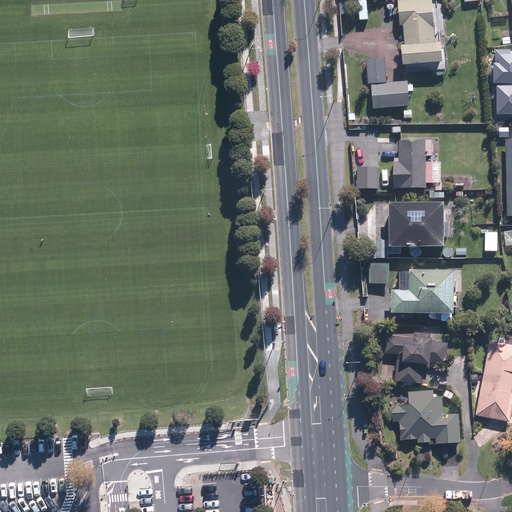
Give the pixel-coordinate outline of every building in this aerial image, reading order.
[(398,28),(403,27),(404,48),(399,48),(399,68),(404,68),(437,67),(436,1),(413,1),(398,1),(398,28)] [(358,36),(357,33),(365,33),(365,19),(346,20),(347,37),(358,36)] [(490,83),(511,82),(511,51),(511,49),(495,49),(495,63),(493,63),(493,65),(490,66),(490,83)] [(377,58),(367,58),(367,81),(377,80),(377,58)] [(411,108),(408,108),(407,83),(370,85),(371,110),(402,108),(403,119),(412,118),(411,108)] [(493,119),(511,119),(511,85),(493,86),(493,119)] [(399,141),(398,159),(392,159),(391,190),(424,192),(424,185),(438,185),(439,163),(425,163),(426,143),(399,141)] [(378,168),(357,167),(356,189),(377,190),(378,168)] [(422,250),(441,250),(441,239),(448,240),(448,225),(442,225),(442,205),(388,204),(387,249),(408,249),(408,250),(408,251),(408,252),(408,253),(409,253),(409,254),(410,255),(411,256),(412,256),(413,257),(414,257),(415,257),(416,257),(417,257),(418,257),(418,256),(419,256),(419,255),(420,255),(421,254),(421,253),(422,252),(422,251),(422,250)] [(481,235),(485,235),(484,252),(497,252),(498,229),(490,229),(481,229),(481,235)] [(385,241),(374,240),(374,259),(384,259),(385,241)] [(443,248),(443,258),(466,258),(466,248),(443,248)] [(389,265),(369,264),(368,284),(388,285),(389,265)] [(390,314),(397,314),(440,316),(440,322),(452,322),(452,304),(454,272),(399,270),(398,291),(390,291),(390,314)] [(421,383),(421,369),(429,369),(429,365),(444,365),(445,343),(431,343),(431,333),(413,332),(412,337),(384,336),(383,354),(395,354),(394,381),(421,383)] [(511,407),(511,393),(510,393),(511,381),(511,344),(489,340),(474,415),(501,421),(509,422),(511,407)] [(427,437),(434,437),(434,443),(458,443),(458,415),(442,415),(442,396),(432,396),(432,391),(407,391),(407,405),(391,406),(392,422),(399,422),(399,440),(416,439),(416,444),(427,443),(427,437)]
